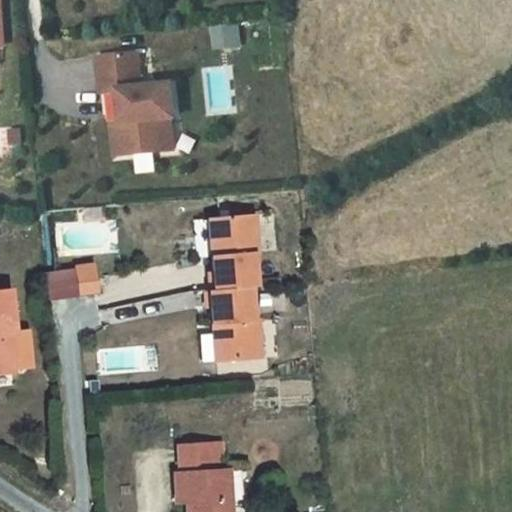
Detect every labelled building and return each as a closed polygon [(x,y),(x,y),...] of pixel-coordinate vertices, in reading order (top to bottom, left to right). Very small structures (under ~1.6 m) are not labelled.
[(137,54),(97,58),(101,93),(118,91),(121,123),(125,156),(163,151),(160,120),(170,119),(175,118),(172,85),(141,87),(137,54)] [(160,120),(163,151),(173,150),(170,119),(160,120)] [(111,124),(116,156),(125,156),(121,123),(111,124)] [(253,215),(213,218),(216,256),(212,256),(215,290),(250,286),(255,286),(253,253),(256,253),(253,215)] [(213,218),(208,219),(212,256),(216,256),(213,218)] [(74,266),(78,296),(100,293),(96,263),(74,266)] [(253,319),(250,286),(215,290),(209,290),(212,324),(217,324),(220,361),(260,357),(256,319),(253,319)] [(10,289),(0,290),(0,373),(13,372),(13,370),(32,368),(28,331),(14,333),(10,289)] [(208,443),(178,445),(179,473),(174,473),(175,494),(186,494),(186,502),(186,511),(230,511),(228,470),(222,470),(221,444),(208,444),(208,443)] [(186,494),(175,494),(176,502),(186,502),(186,494)]
